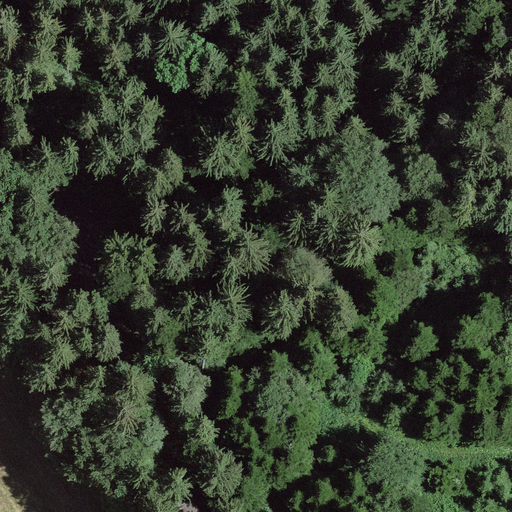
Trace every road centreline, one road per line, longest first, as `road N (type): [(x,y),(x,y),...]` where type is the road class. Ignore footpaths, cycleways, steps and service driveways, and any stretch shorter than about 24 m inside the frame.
road 1 (track): [(79,241),(132,229),(332,405),(436,452),(511,450)]
road 2 (track): [(191,511),(79,241),(0,175)]
road 3 (track): [(136,0),(0,45)]
